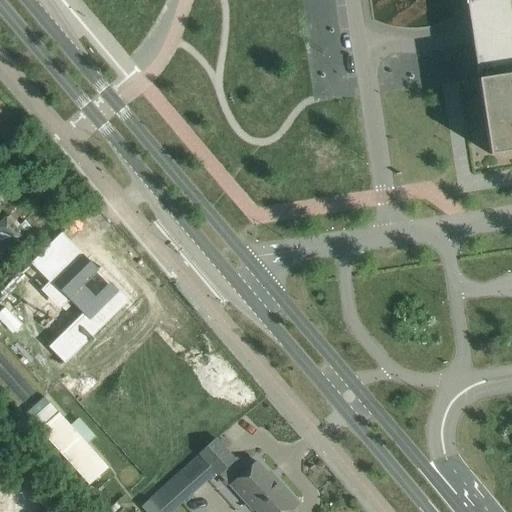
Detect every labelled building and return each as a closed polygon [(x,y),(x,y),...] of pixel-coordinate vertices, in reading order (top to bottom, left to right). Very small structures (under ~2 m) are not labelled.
[(511,0),(465,0),(466,6),(467,11),(472,42),(473,47),(476,67),(477,75),(478,79),(489,155),(511,151),(511,0)] [(1,241),(0,242),(0,253),(3,256),(23,237),(6,220),(0,225),(0,230),(2,232),(1,241)] [(74,249),(39,284),(61,305),(62,304),(74,316),(64,326),(78,340),(121,297),(74,249)] [(44,276),(58,262),(47,250),(32,264),(44,276)] [(107,468),(58,413),(40,430),(89,485),(107,468)] [(199,454),(216,472),(232,458),(216,439),(199,454)] [(160,511),(171,511),(216,472),(199,454),(150,499),(160,511)] [(236,457),(234,459),(232,458),(216,472),(230,488),(231,486),(246,502),(248,500),(258,511),(288,511),(297,504),(277,481),(275,483),(256,462),(248,470),(236,457)] [(50,511),(37,495),(32,500),(17,483),(0,497),(0,502),(7,511),(8,511),(9,511),(50,511)]
